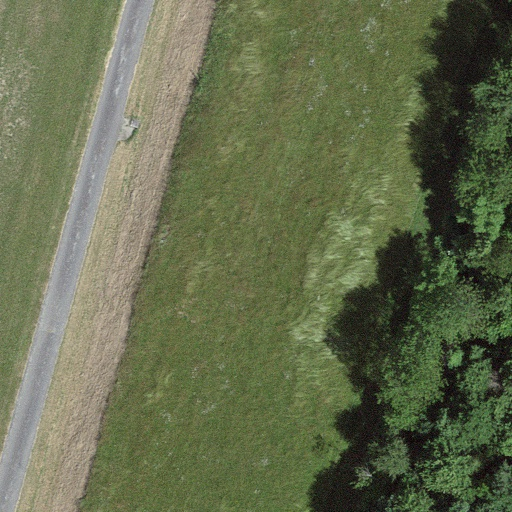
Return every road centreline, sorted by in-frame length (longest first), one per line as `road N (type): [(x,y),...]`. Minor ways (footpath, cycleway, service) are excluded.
road 1 (track): [(314,511),(360,350),(483,0)]
road 2 (track): [(2,511),(141,0)]
